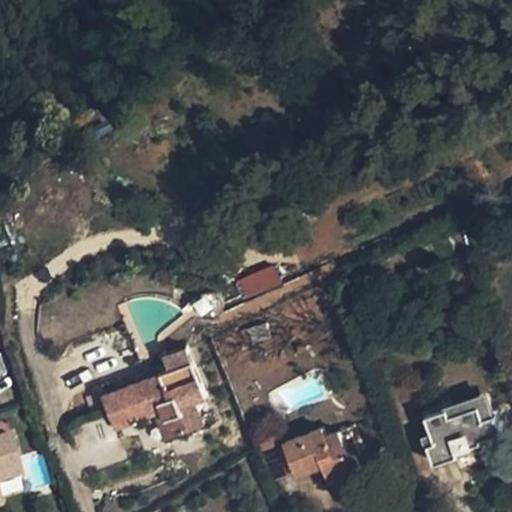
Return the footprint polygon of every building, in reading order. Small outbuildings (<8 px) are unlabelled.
[(274,264),(237,281),(245,298),(282,281),(274,264)] [(273,335),(268,321),(251,327),(255,341),(273,335)] [(190,344),(165,353),(171,368),(195,358),(190,344)] [(171,368),(106,392),(116,418),(130,412),(134,420),(163,409),(167,418),(178,414),(185,431),(206,423),(197,399),(209,394),(195,358),(171,368)] [(494,413),(484,386),(445,400),(448,407),(450,414),(480,403),(484,416),(494,413)] [(474,443),(483,440),(482,438),(502,430),(503,430),(497,412),(494,413),(484,416),(480,403),(450,414),(448,407),(427,414),(433,429),(437,440),(429,443),(436,461),(458,453),(457,450),(474,443)] [(167,438),(185,431),(178,414),(167,418),(163,409),(156,411),(167,438)] [(119,425),(134,420),(130,412),(116,418),(119,425)] [(320,419),(283,434),(297,467),(323,456),(330,473),(331,473),(362,462),(363,462),(349,424),(325,432),(320,419)] [(437,440),(433,429),(424,433),(428,443),(429,443),(437,440)] [(476,449),(505,439),(502,430),(482,438),(483,440),(474,443),(476,449)] [(293,473),(277,432),(259,439),(274,480),(293,473)] [(0,483),(22,477),(11,436),(0,439),(0,483)] [(362,462),(331,473),(333,479),(364,468),(362,462)]
